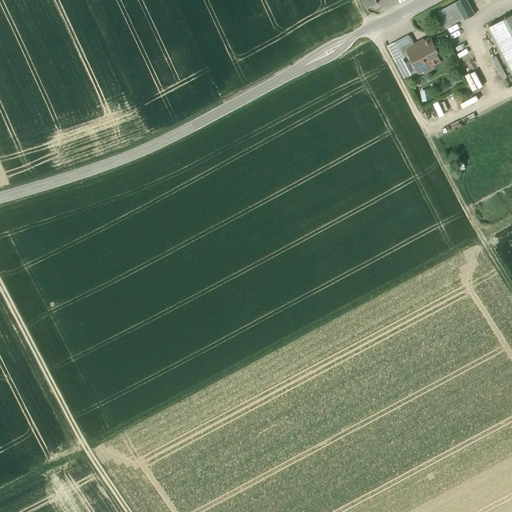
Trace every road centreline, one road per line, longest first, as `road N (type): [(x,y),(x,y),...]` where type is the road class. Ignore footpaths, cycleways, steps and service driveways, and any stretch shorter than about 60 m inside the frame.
road 1 (track): [(511,221),(0,493)]
road 2 (tertiary): [(428,0),(148,149),(0,199)]
road 3 (track): [(357,0),(511,290)]
road 4 (track): [(128,511),(84,448),(0,285)]
